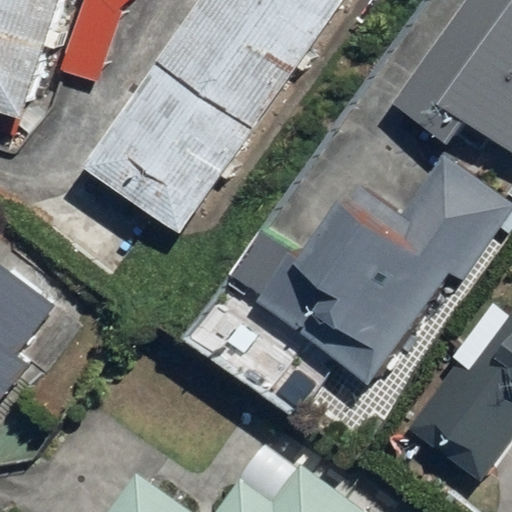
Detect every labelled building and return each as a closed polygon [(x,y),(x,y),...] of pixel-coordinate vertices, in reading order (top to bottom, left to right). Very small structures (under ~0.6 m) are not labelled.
[(0,0),(0,122),(37,135),(79,0),(96,0),(76,63),(111,74),(134,3),(137,0),(0,0)] [(221,0),(112,156),(209,223),(365,0),(221,0)] [(486,113),(511,131),(511,0),(480,0),(412,96),(470,137),(486,113)] [(389,381),(469,267),(477,273),(511,222),(511,187),(467,156),(457,169),(446,162),(416,206),(370,174),(319,248),(311,242),(271,299),(389,381)] [(0,420),(44,363),(53,369),(84,329),(61,312),(72,297),(14,251),(6,262),(0,257),(0,420)] [(511,327),(489,359),(476,349),(423,424),(500,479),(511,462),(511,327)] [(211,511),(153,469),(121,511),(381,511),(274,434),(217,511),(211,511)]
